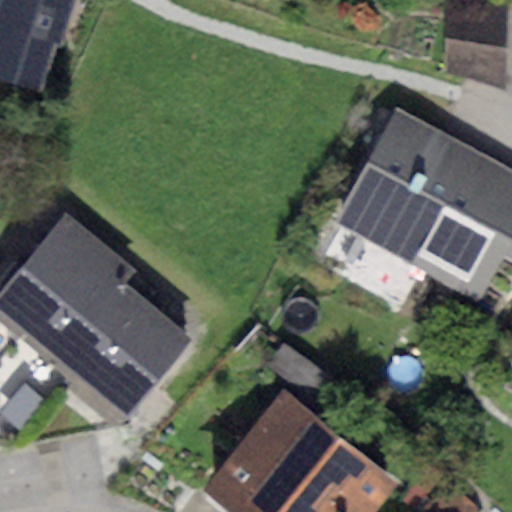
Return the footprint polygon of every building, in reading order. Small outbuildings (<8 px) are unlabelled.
[(77,0),(0,0),(0,83),(36,96),(55,40),(63,43),(77,0)] [(445,7),(446,69),(505,91),(504,11),(445,7)] [(511,172),(398,110),(336,224),(477,300),(501,256),(511,261),(511,172)] [(136,269),(67,212),(0,293),(0,312),(23,331),(0,356),(0,449),(125,425),(192,339),(124,283),(136,269)] [(284,389),(202,491),(228,511),(375,511),(400,482),(284,389)] [(444,483),(420,511),(421,511),(478,511),(477,507),(444,483)]
